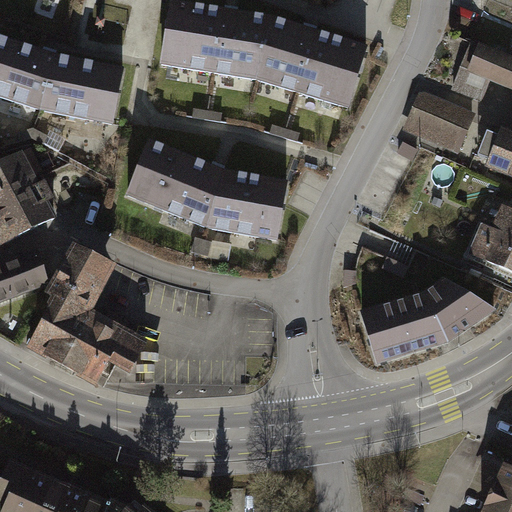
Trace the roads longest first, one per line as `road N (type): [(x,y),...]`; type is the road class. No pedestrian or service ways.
road 1 (primary): [(326,424),(229,435),(152,432),(79,413),(0,373)]
road 2 (residential): [(308,294),(317,256),(429,38),(438,0)]
road 3 (residential): [(308,294),(198,280),(83,238),(0,263)]
road 4 (residential): [(326,424),(308,294)]
road 5 (primary): [(446,395),(326,424)]
